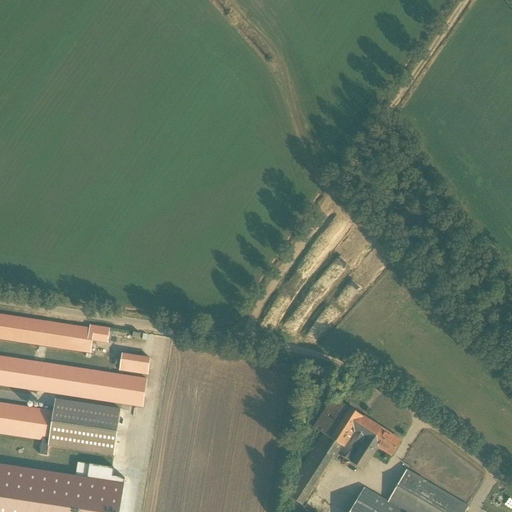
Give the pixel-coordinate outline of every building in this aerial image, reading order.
[(90,329),(0,314),(0,385),(143,407),(147,379),(0,356),(0,339),(91,353),(93,341),(108,343),(110,329),(90,326),(90,329)] [(148,375),(151,359),(122,354),(120,370),(148,375)] [(301,506),(307,497),(332,458),(336,460),(339,455),(363,471),(373,456),(379,447),(392,455),(401,441),(348,407),(333,397),(314,428),(323,434),(285,495),(301,506)] [(0,433),(42,440),(40,454),(47,455),(48,450),(49,446),(114,456),(121,410),(56,400),(54,412),(0,403),(0,433)] [(0,511),(120,511),(124,483),(0,464),(0,511)] [(465,511),(468,507),(407,471),(389,502),(365,488),(351,511),(465,511)]
